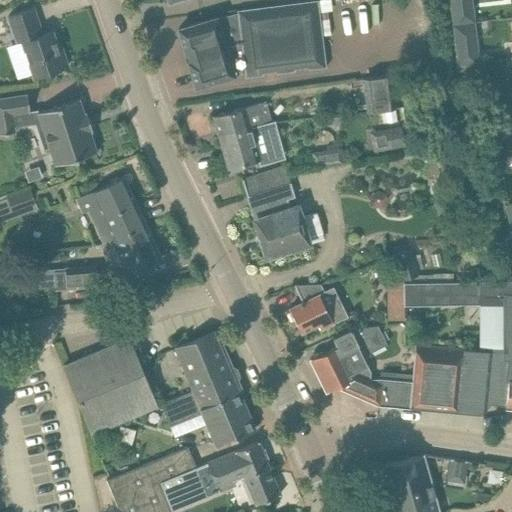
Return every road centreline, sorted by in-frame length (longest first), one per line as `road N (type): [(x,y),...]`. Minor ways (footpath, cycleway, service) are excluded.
road 1 (tertiary): [(233,288),(135,88),(105,0)]
road 2 (residential): [(313,444),(409,434),(511,447)]
road 3 (unclassified): [(233,288),(50,319)]
road 4 (tertiary): [(313,444),(233,288)]
